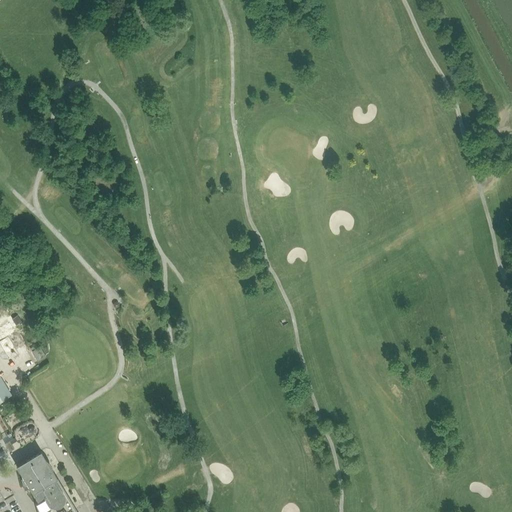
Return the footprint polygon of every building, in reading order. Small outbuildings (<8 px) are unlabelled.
[(15,305),(27,300),(25,295),(13,300),(15,305)] [(15,332),(8,336),(15,350),(22,346),(15,332)] [(0,375),(0,400),(11,394),(0,375)] [(9,451),(13,448),(9,440),(4,443),(9,451)] [(30,484),(34,491),(32,492),(37,511),(77,511),(56,477),(58,476),(54,470),(53,466),(52,464),(52,463),(51,461),(49,460),(47,459),(41,449),(17,464),(25,477),(22,478),(24,486),(30,484)]
